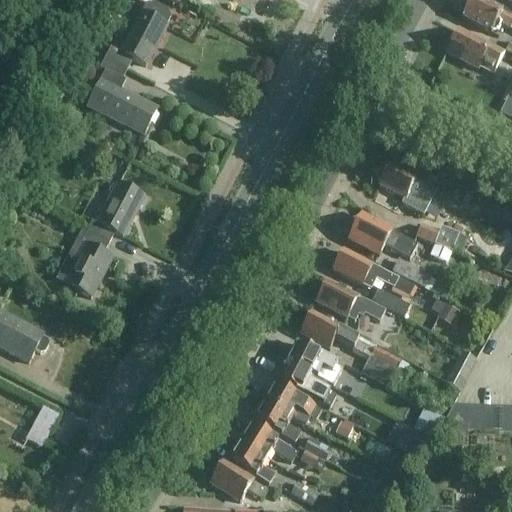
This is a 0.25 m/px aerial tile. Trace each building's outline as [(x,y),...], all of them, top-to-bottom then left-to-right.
[(511,19),(474,0),(472,0),(462,22),(490,36),(497,23),(510,30),(509,32),(511,33),(511,19)] [(146,9),(142,16),(141,16),(120,56),(110,51),(104,61),(126,72),(132,61),(145,68),(165,28),(164,28),(168,21),(165,13),(153,6),(146,9)] [(504,58),(458,34),(446,56),(478,72),(483,63),(497,71),(504,58)] [(175,68),(196,78),(202,66),(181,56),(175,68)] [(126,72),(104,61),(99,72),(104,74),(99,83),(86,108),(143,138),(156,112),(116,92),(126,72)] [(40,135),(26,164),(33,168),(47,138),(40,135)] [(379,189),(405,202),(402,208),(424,219),(436,194),(389,171),(379,189)] [(93,224),(87,235),(109,246),(115,236),(123,240),(143,200),(119,188),(98,227),(93,224)] [(0,218),(8,223),(20,202),(5,193),(4,193),(0,198),(0,218)] [(413,247),(361,220),(349,242),(379,258),(384,249),(406,260),(413,247)] [(457,236),(469,238),(472,222),(460,220),(457,236)] [(433,247),(451,255),(458,237),(440,229),(438,235),(420,227),(415,240),(433,247)] [(66,288),(91,301),(112,261),(104,257),(109,246),(87,235),(81,246),(87,249),(66,288)] [(451,255),(433,247),(428,258),(447,266),(451,255)] [(398,282),(391,279),(343,254),(333,274),(371,294),(377,283),(386,287),(386,288),(393,292),(398,282)] [(415,256),(410,269),(451,284),(455,270),(415,256)] [(431,280),(397,263),(391,276),(446,303),(451,292),(430,281),(431,280)] [(483,267),(479,275),(499,285),(503,277),(483,267)] [(355,325),(358,318),(362,320),(364,318),(379,325),(384,314),(370,306),(345,293),(344,295),(327,286),(317,306),(355,325)] [(371,305),(403,321),(409,310),(377,293),(371,305)] [(0,317),(0,351),(29,366),(35,354),(40,357),(44,356),(49,348),(47,343),(42,341),(43,339),(0,317)] [(335,343),(348,350),(353,352),(358,343),(310,318),(300,337),(329,353),(335,343)] [(296,346),(286,366),(313,380),(331,390),(340,372),(335,370),(337,367),(296,346)] [(375,350),(360,377),(384,391),(400,364),(375,350)] [(460,354),(450,375),(444,386),(459,394),(465,383),(476,362),(460,354)] [(335,399),(310,386),(313,380),(286,366),(276,385),(322,408),(323,408),(329,411),(335,399)] [(274,387),(264,405),(292,421),(304,428),(309,420),(315,423),(320,415),(315,412),(316,411),(274,387)] [(287,430),(292,421),(264,405),(254,424),(295,446),(300,437),(287,430)] [(453,408),(440,433),(467,434),(468,408),(453,408)] [(467,434),(479,434),(480,409),(468,408),(467,434)] [(479,434),(491,434),(492,409),(480,409),(479,434)] [(491,434),(503,435),(504,410),(492,409),(491,434)] [(503,435),(511,435),(511,409),(504,410),(503,435)] [(364,438),(371,422),(359,417),(352,433),(364,438)] [(297,456),(290,452),(250,427),(247,431),(246,430),(237,445),(266,463),(271,454),(291,466),(297,456)] [(401,450),(422,461),(431,444),(410,433),(401,450)] [(303,453),(305,454),(318,461),(324,465),(331,453),(309,441),(303,453)] [(260,471),(266,463),(237,445),(229,457),(231,458),(228,462),(268,487),(274,479),(260,471)] [(312,472),(318,461),(305,454),(299,465),(312,472)] [(412,466),(396,458),(389,471),(405,479),(412,466)] [(254,485),(224,466),(211,488),(240,505),(246,495),(260,504),(266,494),(253,486),(254,485)] [(379,490),(396,499),(403,485),(387,476),(379,490)] [(297,486),(290,496),(290,497),(311,509),(318,498),(297,486)]
